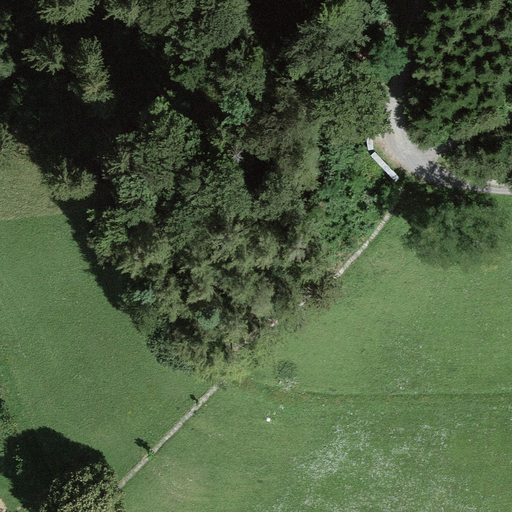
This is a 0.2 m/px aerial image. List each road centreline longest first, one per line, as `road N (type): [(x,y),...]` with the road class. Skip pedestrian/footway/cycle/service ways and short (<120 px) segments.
road 1 (track): [(511,186),(453,179),(418,164),(403,142),(400,78),(423,0)]
road 2 (track): [(0,354),(64,511)]
road 3 (track): [(130,0),(0,82)]
